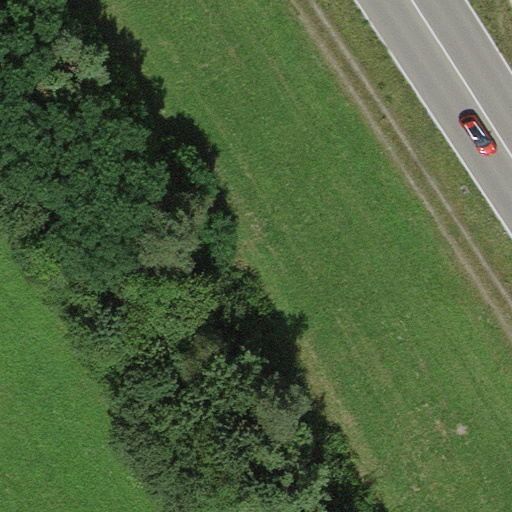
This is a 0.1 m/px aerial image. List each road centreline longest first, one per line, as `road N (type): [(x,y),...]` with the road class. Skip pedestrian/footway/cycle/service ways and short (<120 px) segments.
road 1 (track): [(296,0),(511,337)]
road 2 (primary): [(408,0),(511,165)]
